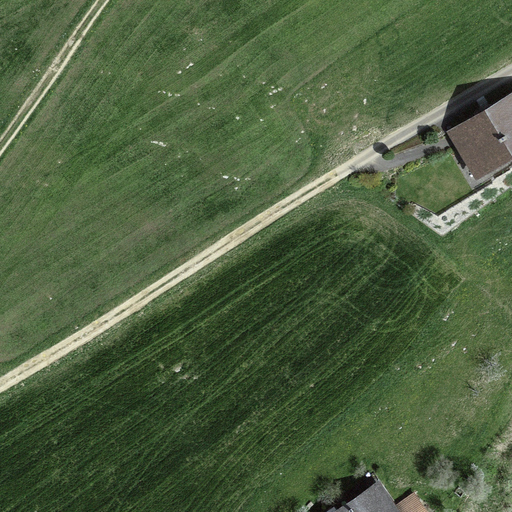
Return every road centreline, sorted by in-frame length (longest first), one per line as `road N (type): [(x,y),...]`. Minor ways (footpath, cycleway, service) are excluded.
road 1 (track): [(0,386),(511,72)]
road 2 (track): [(104,0),(0,146)]
